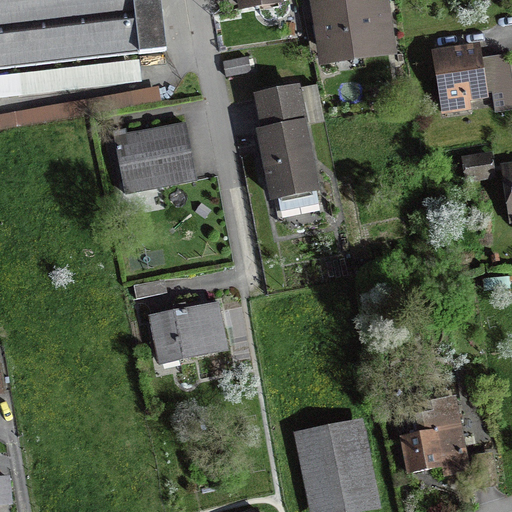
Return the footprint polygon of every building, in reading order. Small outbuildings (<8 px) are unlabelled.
[(0,0),(0,71),(164,53),(158,0),(0,0)] [(276,0),(239,0),(242,9),(277,3),(276,0)] [(376,0),(321,8),(329,58),(384,49),(376,0)] [(442,103),(483,96),(475,51),(434,58),(442,103)] [(511,110),(511,89),(492,93),(495,113),(511,110)] [(314,191),(294,92),(259,99),(266,134),(259,135),(270,199),(314,191)] [(185,127),(112,141),(119,177),(143,173),(146,190),(195,181),(185,127)] [(491,178),(488,157),(463,161),(466,181),(491,178)] [(135,301),(162,296),(159,282),(132,288),(135,301)] [(177,361),(225,351),(216,306),(180,313),(181,317),(173,319),(173,315),(149,320),(156,355),(175,351),(177,361)] [(450,400),(414,407),(416,416),(396,420),(407,475),(442,468),(440,458),(461,454),(450,400)] [(356,429),(308,439),(322,511),(331,511),(370,504),(356,429)] [(501,497),(497,475),(481,478),(485,500),(501,497)] [(0,506),(9,505),(6,479),(0,479),(0,506)]
